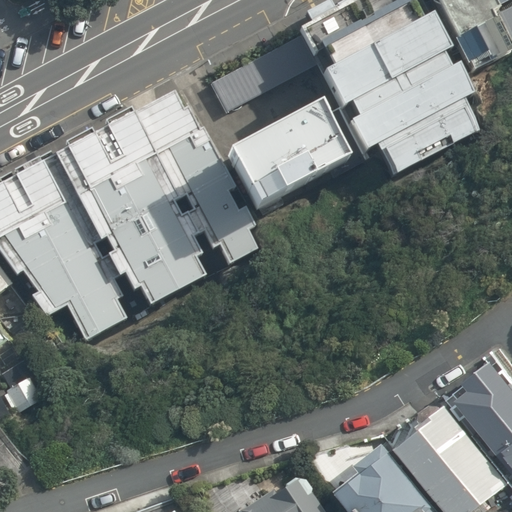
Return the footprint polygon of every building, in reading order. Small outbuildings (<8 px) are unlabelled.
[(338,0),(292,25),(298,37),(314,66),(333,101),(341,97),(350,113),(342,117),(357,146),(367,141),(387,176),(474,129),(456,96),(467,90),(449,57),(441,62),(435,51),(443,46),(422,8),(413,12),(406,0),(338,0)] [(493,8),(488,0),(427,0),(446,35),(441,37),(455,62),(460,60),(468,76),(509,54),(488,15),(495,11),(493,8)] [(511,34),(511,4),(496,13),(509,36),(511,34)] [(314,66),(298,37),(210,83),(226,112),(314,66)] [(230,185),(196,124),(193,126),(180,103),(175,106),(166,90),(127,112),(174,197),(181,194),(189,208),(182,212),(193,232),(199,229),(209,248),(214,245),(224,263),(253,247),(244,229),(252,225),(241,205),(233,209),(222,190),(230,185)] [(340,158),(304,92),(211,142),(246,208),(340,158)] [(174,197),(127,112),(123,105),(98,118),(100,122),(86,130),(84,126),(58,140),(61,144),(48,152),(95,240),(101,237),(107,249),(102,252),(112,274),(118,271),(126,288),(133,285),(142,303),(199,273),(188,254),(195,252),(186,236),(193,232),(182,212),(176,215),(167,201),(174,197)] [(95,240),(48,152),(0,178),(0,258),(11,274),(18,270),(33,290),(27,293),(43,316),(61,304),(81,340),(123,317),(111,298),(119,294),(109,276),(112,274),(102,252),(97,254),(90,242),(95,240)] [(0,269),(0,288),(10,281),(0,269)] [(511,480),(511,481),(511,374),(506,367),(455,405),(511,480)] [(396,448),(443,511),(467,511),(511,480),(455,405),(396,448)] [(443,511),(396,448),(343,488),(360,511),(443,511)] [(324,511),(300,473),(240,511),(324,511)]
